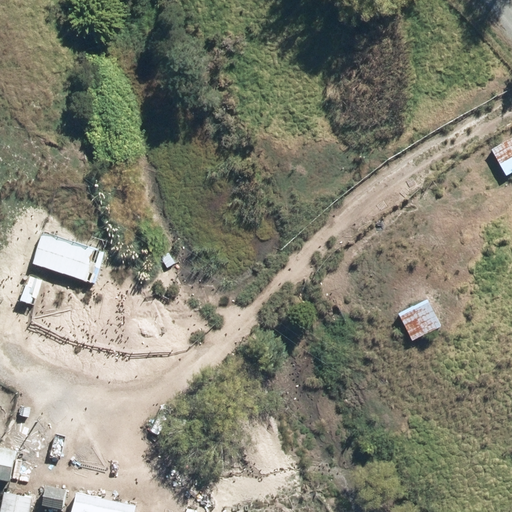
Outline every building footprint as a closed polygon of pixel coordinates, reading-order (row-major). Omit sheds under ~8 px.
[(511,139),(495,150),(509,177),(511,175),(511,139)] [(81,240),(44,233),(37,269),(103,282),(112,234),(84,229),(81,240)] [(429,295),(400,312),(417,340),(446,323),(429,295)] [(19,445),(0,443),(0,475),(16,478),(19,445)] [(73,483),(48,482),(48,503),(72,504),(73,483)] [(139,511),(141,497),(77,489),(74,511),(139,511)] [(31,511),(33,493),(5,492),(4,511),(31,511)]
